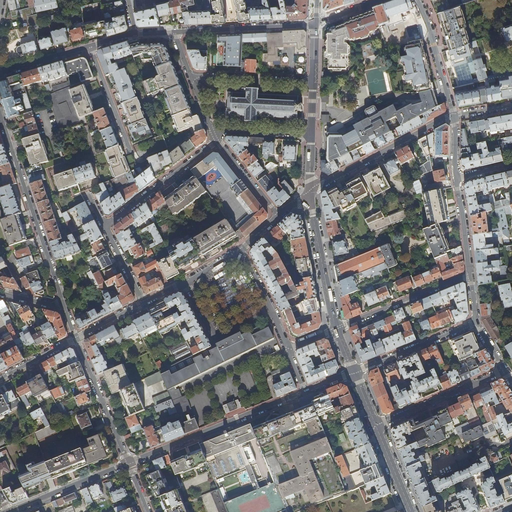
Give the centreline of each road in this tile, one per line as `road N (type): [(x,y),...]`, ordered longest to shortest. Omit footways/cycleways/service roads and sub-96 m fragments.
road 1 (residential): [(64,307),(0,113)]
road 2 (residential): [(305,392),(127,463)]
road 3 (residential): [(310,192),(453,116)]
road 4 (unclassified): [(336,329),(469,275)]
road 5 (residential): [(216,140),(104,227)]
road 6 (residential): [(375,426),(503,370)]
road 7 (secondary): [(310,192),(336,329)]
road 8 (residential): [(315,23),(176,32)]
road 9 (residential): [(127,463),(76,339)]
road 10 (residential): [(476,321),(353,372)]
road 11 (residential): [(127,463),(8,511)]
road 12 (residential): [(271,309),(213,334),(186,281)]
road 13 (residential): [(313,81),(191,76)]
road 14 (residential): [(453,116),(416,0)]
